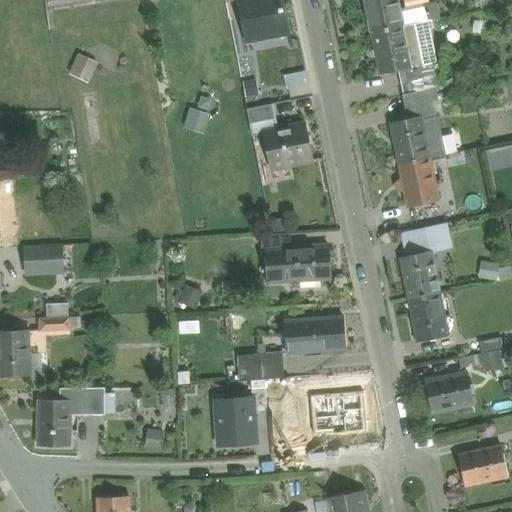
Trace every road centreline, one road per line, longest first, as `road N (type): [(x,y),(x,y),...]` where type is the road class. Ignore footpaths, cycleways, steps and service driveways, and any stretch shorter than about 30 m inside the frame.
road 1 (residential): [(309,0),(402,434)]
road 2 (residential): [(389,461),(23,472)]
